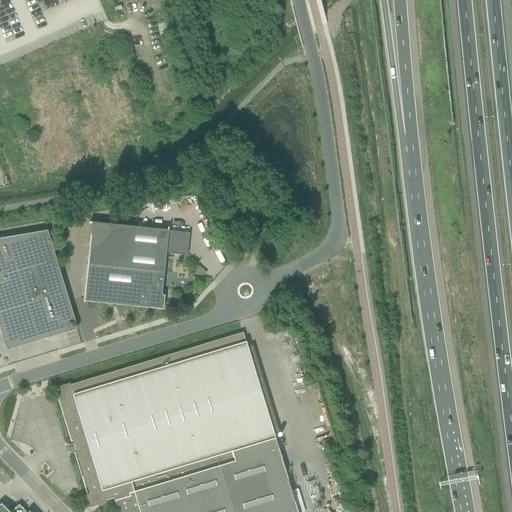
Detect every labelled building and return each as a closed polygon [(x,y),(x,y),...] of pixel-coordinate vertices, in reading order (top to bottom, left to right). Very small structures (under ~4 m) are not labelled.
[(164,22),(158,24),(163,38),(169,36),(164,22)] [(6,238),(45,230),(43,222),(5,229),(6,238)] [(91,223),(83,302),(84,302),(84,300),(112,303),(118,314),(137,306),(163,308),(163,307),(160,307),(165,253),(186,255),(188,233),(167,231),(168,228),(167,228),(166,231),(91,223)] [(0,332),(6,351),(76,330),(46,232),(0,239),(0,332)] [(197,266),(193,271),(201,278),(206,273),(197,266)] [(247,349),(245,343),(242,333),(70,386),(69,384),(52,389),(56,401),(58,401),(70,443),(72,442),(76,453),(74,454),(87,495),(85,496),(88,508),(106,503),(105,501),(113,499),(116,511),(296,511),(273,434),(278,433),(251,348),(247,349)]
